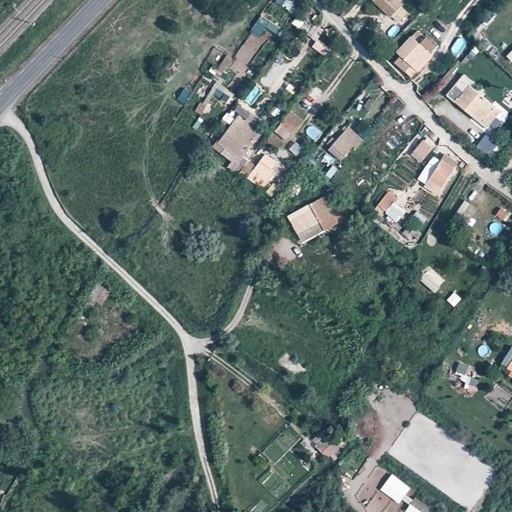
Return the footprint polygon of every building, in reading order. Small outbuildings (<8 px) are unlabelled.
[(277,0),(275,6),(295,12),(299,0),(277,0)] [(390,0),(372,0),(381,9),(390,0)] [(399,2),(396,0),(390,0),(381,9),(387,14),(399,2)] [(262,15),(251,31),(260,38),(267,28),(279,37),(284,31),(262,15)] [(296,17),(292,24),(300,28),(304,22),(296,17)] [(411,65),(426,50),(419,44),(415,40),(420,33),(416,30),(396,52),(411,65)] [(477,30),(471,37),(478,43),(484,36),(477,30)] [(419,44),(426,50),(429,54),(436,47),(426,37),(419,44)] [(326,54),(330,46),(316,41),(313,49),(326,54)] [(225,74),(232,60),(226,57),(219,70),(225,74)] [(488,100),(463,81),(458,87),(464,92),(455,103),(473,117),(488,100)] [(254,105),(263,89),(255,85),(246,101),(254,105)] [(186,105),(192,92),(183,88),(177,101),(186,105)] [(373,101),(367,97),(361,105),(366,109),(373,101)] [(290,112),(283,121),(294,130),(301,121),(290,112)] [(232,127),(252,142),(259,133),(239,118),(232,127)] [(305,137),(317,140),(320,129),(308,126),(305,137)] [(236,163),(252,142),(232,127),(220,142),(234,153),(231,158),(236,163)] [(340,135),(328,149),(341,160),(352,146),(345,140),(350,133),(345,129),(340,135)] [(487,135),(477,146),(489,157),(499,146),(487,135)] [(412,155),(424,162),(433,146),(421,140),(412,155)] [(289,151),(298,156),(303,147),(294,142),(289,151)] [(276,162),(265,154),(251,172),(266,184),(275,172),(271,169),(276,162)] [(442,160),(453,167),(457,162),(445,154),(442,160)] [(311,167),(318,161),(313,155),(306,160),(311,167)] [(436,194),(453,167),(442,160),(425,186),(436,194)] [(297,196),(304,188),(298,182),(290,190),(297,196)] [(272,184),(267,192),(273,196),(279,188),(272,184)] [(396,198),(387,192),(374,209),(380,213),(384,209),(386,210),(396,198)] [(287,219),(296,236),(318,225),(323,234),(337,227),(323,201),(287,219)] [(465,201),(454,218),(468,227),(478,210),(465,201)] [(505,221),(509,213),(500,208),(496,216),(505,221)] [(411,220),(422,228),(428,219),(417,212),(411,220)] [(318,225),(296,236),(301,246),(323,234),(318,225)] [(462,260),(465,255),(455,250),(452,255),(462,260)] [(430,267),(419,280),(436,294),(447,281),(430,267)] [(99,296),(104,288),(97,283),(88,298),(94,303),(99,296)] [(109,291),(104,288),(99,296),(104,300),(109,291)] [(447,300),(454,307),(462,299),(454,292),(447,300)] [(95,334),(100,338),(104,332),(99,329),(95,334)] [(511,346),(499,369),(511,376),(511,346)] [(459,363),(456,373),(467,376),(470,366),(459,363)] [(322,451),(332,442),(320,431),(312,440),(322,451)] [(345,439),(341,437),(338,438),(337,441),(339,444),(342,445),(345,443),(345,439)] [(337,448),(332,442),(322,451),(328,457),(337,448)] [(380,490),(400,504),(411,488),(391,474),(380,490)] [(437,511),(415,498),(405,511),(437,511)] [(253,511),(260,511),(268,506),(263,500),(252,509),(253,511)]
